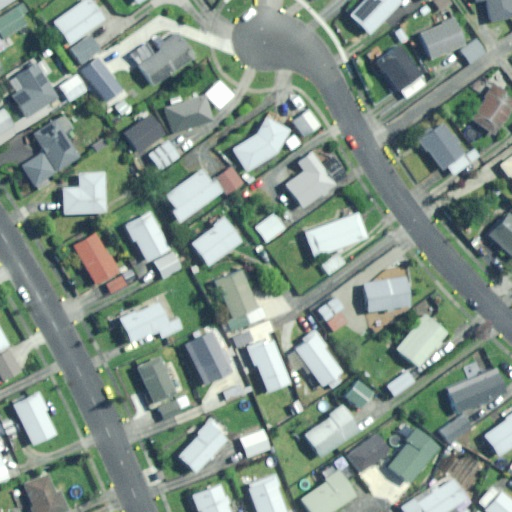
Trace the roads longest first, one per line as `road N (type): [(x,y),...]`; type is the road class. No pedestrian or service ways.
road 1 (residential): [(511,325),(391,188),(321,67),(296,44),(266,34)]
road 2 (residential): [(141,511),(96,403),(0,228)]
road 3 (unknown): [(362,141),(511,38)]
